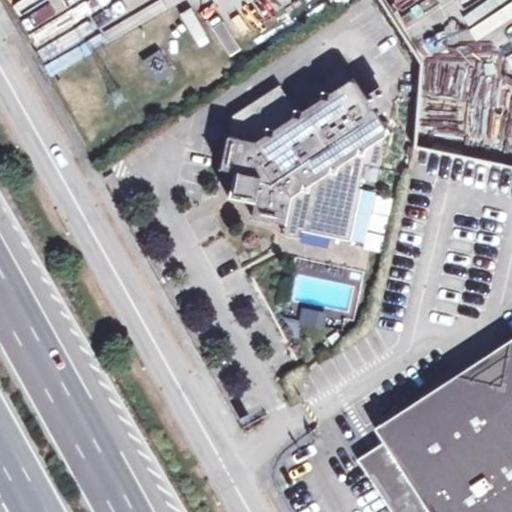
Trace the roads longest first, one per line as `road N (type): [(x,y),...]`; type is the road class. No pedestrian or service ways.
road 1 (unclassified): [(254,511),(0,62)]
road 2 (motorway): [(139,511),(0,261)]
